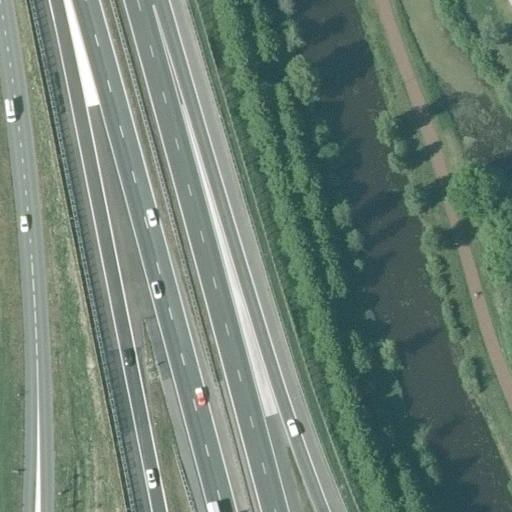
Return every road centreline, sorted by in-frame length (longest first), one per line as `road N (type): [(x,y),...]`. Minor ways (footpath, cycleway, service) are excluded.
road 1 (motorway): [(321,511),(138,8)]
road 2 (motorway): [(81,0),(219,511)]
road 3 (motorway): [(273,511),(138,8)]
road 4 (motorway): [(63,0),(158,511)]
road 5 (secondary): [(37,511),(33,292),(0,5)]
